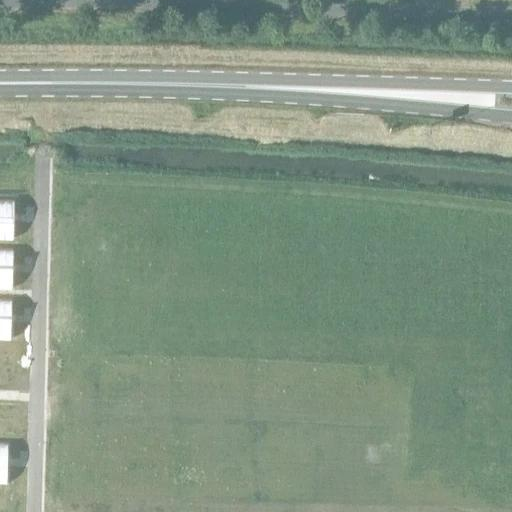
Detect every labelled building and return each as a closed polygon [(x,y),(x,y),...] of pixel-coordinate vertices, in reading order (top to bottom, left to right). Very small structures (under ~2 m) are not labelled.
[(0,286),(14,287),(15,198),(0,197),(0,286)] [(0,337),(14,338),(15,298),(0,297),(0,337)] [(0,377),(11,377),(10,346),(0,346),(0,377)] [(0,480),(10,481),(11,457),(1,456),(1,443),(0,443),(0,480)] [(0,511),(8,511),(9,496),(0,495),(0,511)]
